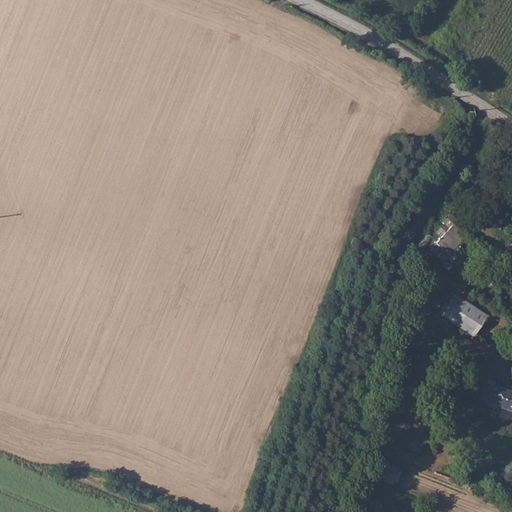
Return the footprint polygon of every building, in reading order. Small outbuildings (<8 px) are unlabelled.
[(511,221),(502,236),(511,242),(511,221)] [(437,231),(421,253),(435,263),(450,241),(437,231)] [(437,314),(468,335),(482,314),(451,294),(437,314)] [(489,403),(494,385),(483,382),(478,400),(489,403)] [(511,389),(494,385),(489,403),(511,408),(511,389)] [(394,485),(398,473),(377,465),(373,477),(394,485)]
